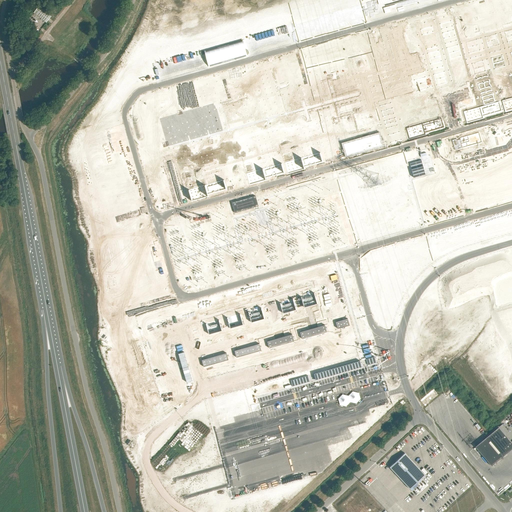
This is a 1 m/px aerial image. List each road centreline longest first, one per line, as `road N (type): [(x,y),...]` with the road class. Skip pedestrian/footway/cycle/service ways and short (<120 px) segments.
road 1 (unclassified): [(118,511),(40,158),(27,135)]
road 2 (trunk): [(44,301),(0,58)]
road 3 (unclassified): [(316,511),(422,419),(491,499)]
road 4 (trunk): [(44,301),(60,511)]
road 5 (unclassified): [(27,135),(105,53),(133,0)]
road 6 (trunk): [(103,511),(54,355)]
road 7 (trunk): [(84,511),(54,355)]
